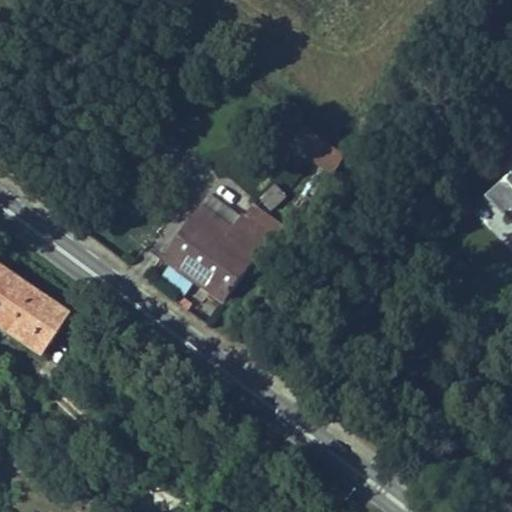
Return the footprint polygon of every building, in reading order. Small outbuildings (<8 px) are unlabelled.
[(315,133),(300,154),(332,175),(346,155),(315,133)] [(488,191),(504,212),(511,206),(511,193),(502,180),(488,191)] [(276,240),(241,215),(229,233),(214,221),(226,203),(213,194),(172,248),(237,295),(276,240)] [(241,215),(226,203),(214,221),(229,233),(241,215)] [(284,231),(249,205),(241,215),(276,240),(284,231)] [(68,304),(0,255),(0,322),(35,346),(68,304)]
